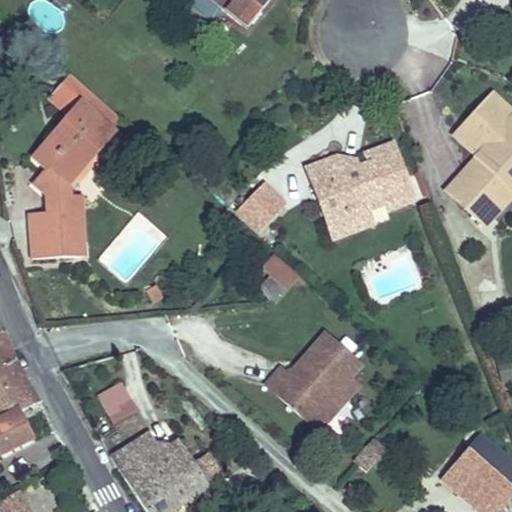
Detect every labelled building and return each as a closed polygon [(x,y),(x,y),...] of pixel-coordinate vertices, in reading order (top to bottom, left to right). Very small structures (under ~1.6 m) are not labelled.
[(202,0),(247,34),(275,0),(202,0)] [(111,98),(65,57),(45,80),(65,99),(29,138),(45,152),(31,168),(44,180),(45,201),(28,202),(30,236),(77,234),(75,184),(64,184),(64,168),(104,120),(99,115),(111,98)] [(490,89),(453,132),(473,149),(458,166),(500,202),(511,188),(511,178),(510,177),(511,174),(511,119),(506,114),(511,107),(490,89)] [(339,174),(335,167),(332,158),(305,165),(321,222),(332,220),(335,227),(362,221),(359,213),(401,201),(385,149),(364,154),(368,166),(352,170),(339,174)] [(350,164),(335,167),(339,174),(352,170),(350,164)] [(458,166),(443,183),(486,219),(500,202),(458,166)] [(278,200),(256,179),(232,203),(254,225),(278,200)] [(278,302),(299,279),(274,256),(253,279),(278,302)] [(353,365),(364,352),(328,320),(291,361),(284,354),(270,370),(313,409),(353,365)] [(0,446),(26,432),(11,401),(32,391),(13,358),(0,329),(0,446)] [(321,417),(361,372),(353,365),(313,409),(321,417)] [(95,396),(111,426),(137,412),(121,382),(95,396)] [(148,412),(110,437),(156,508),(211,472),(201,456),(182,427),(165,438),(148,412)] [(463,433),(436,463),(485,506),(511,477),(463,433)] [(365,474),(385,450),(371,439),(351,463),(365,474)] [(223,464),(213,449),(201,456),(211,472),(223,464)] [(25,511),(28,511),(15,482),(1,488),(11,511),(25,511)] [(0,511),(11,511),(1,488),(0,488),(0,511)]
